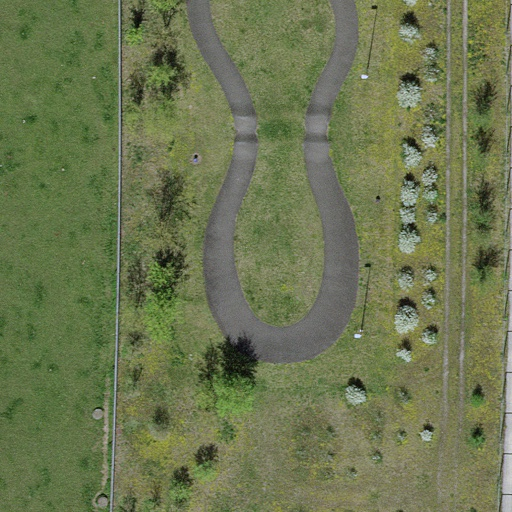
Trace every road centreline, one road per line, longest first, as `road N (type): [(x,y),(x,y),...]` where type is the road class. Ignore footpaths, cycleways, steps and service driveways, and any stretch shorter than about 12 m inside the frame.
road 1 (track): [(445,511),(458,0)]
road 2 (trunk): [(508,0),(501,511)]
road 3 (motorway): [(337,511),(342,0)]
road 4 (motorway): [(219,0),(219,511)]
